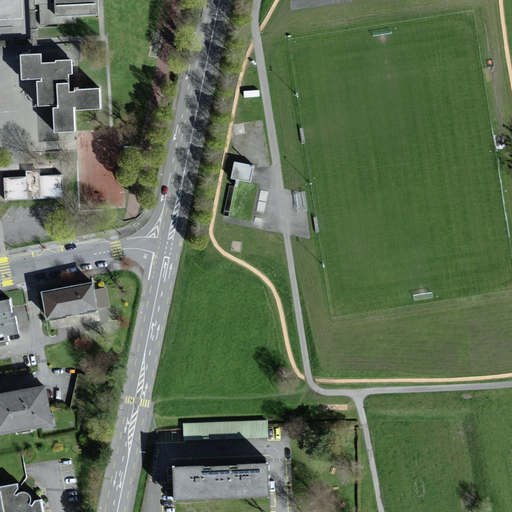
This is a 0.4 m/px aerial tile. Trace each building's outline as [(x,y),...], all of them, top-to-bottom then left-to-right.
[(31,0),(32,4),(39,4),(40,26),(76,24),(75,17),(97,17),(96,0),(31,0)] [(74,95),(68,95),(68,85),(67,76),(71,76),(70,61),(54,62),(54,65),(39,66),(39,56),(19,57),(20,81),(40,81),(40,84),(35,84),(36,108),(55,108),(56,110),(51,111),(52,136),(73,135),(73,113),(98,112),(97,90),(73,91),(74,95)] [(234,163),(231,178),(250,182),(253,167),(234,163)] [(26,178),(4,179),(5,199),(62,196),(61,176),(39,177),(38,172),(26,172),(26,178)] [(91,281),(40,290),(45,317),(95,308),(91,281)] [(7,299),(0,300),(0,342),(7,341),(6,334),(18,332),(15,315),(10,316),(7,299)] [(42,386),(0,393),(0,435),(50,426),(42,386)] [(266,422),(182,424),(182,441),(267,439),(266,422)] [(266,463),(218,464),(219,499),(267,498),(266,463)] [(219,499),(218,464),(171,465),(172,501),(219,499)] [(15,495),(15,496),(12,493),(18,488),(17,483),(0,485),(0,511),(42,511),(40,500),(35,500),(31,505),(28,504),(28,503),(29,502),(29,501),(29,500),(29,499),(29,498),(29,496),(28,496),(28,495),(27,494),(26,493),(25,493),(24,492),(23,492),(22,492),(20,492),(19,492),(18,493),(17,494),(16,494),(15,495)]
